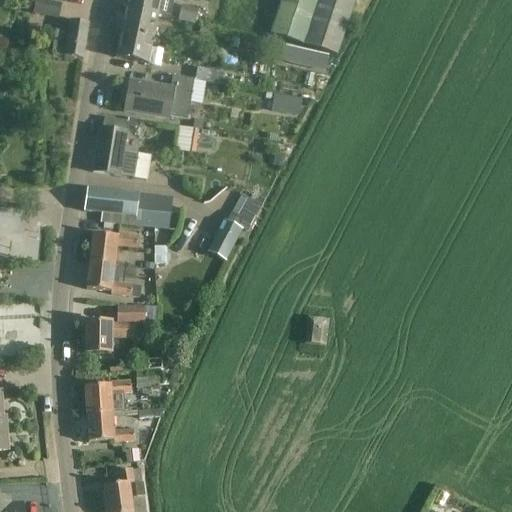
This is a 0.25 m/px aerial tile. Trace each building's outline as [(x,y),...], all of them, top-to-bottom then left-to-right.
[(127,0),(125,11),(156,17),(159,0),(168,0),(173,1),(173,0),(127,0)] [(247,0),(245,8),(276,16),(269,36),(337,57),(355,0),(247,0)] [(37,1),(34,14),(58,19),(60,6),(37,1)] [(180,7),(177,22),(195,26),(197,11),(180,7)] [(125,11),(120,35),(151,41),(156,17),(125,11)] [(49,56),(63,58),(83,61),(88,25),(69,22),(67,33),(53,31),(49,56)] [(115,58),(135,62),(146,65),(151,41),(120,35),(115,58)] [(318,64),(316,72),(331,75),(333,67),(318,64)] [(197,70),(194,82),(200,83),(200,82),(227,86),(227,87),(229,87),(230,80),(224,78),(224,74),(197,70)] [(124,113),(144,116),(168,120),(168,116),(187,119),(193,81),(172,77),(170,89),(129,83),(124,113)] [(273,98),(271,112),(300,117),(302,102),(273,98)] [(92,174),(112,177),(117,178),(118,175),(131,177),(131,176),(146,179),(150,157),(121,152),(125,133),(126,123),(104,119),(102,130),(100,130),(92,174)] [(128,119),(126,129),(135,131),(137,121),(128,119)] [(203,122),(194,121),(193,130),(202,131),(203,122)] [(212,142),(198,141),(197,151),(211,153),(212,142)] [(273,154),(271,166),(279,168),(284,156),(273,154)] [(83,213),(101,215),(100,224),(167,234),(170,203),(86,191),(83,213)] [(223,221),(207,255),(226,264),(241,231),(242,230),(240,229),(227,223),(223,221)] [(136,251),(137,238),(118,236),(117,238),(92,235),(89,263),(114,267),(116,249),(136,251)] [(166,248),(153,248),(154,258),(167,258),(166,248)] [(114,267),(89,263),(86,291),(111,294),(110,296),(139,300),(141,288),(112,284),(114,267)] [(85,355),(105,355),(110,355),(110,336),(133,336),(133,326),(144,327),(144,309),(117,308),(117,325),(85,324),(85,355)] [(308,321),(304,346),(326,348),(328,323),(308,321)] [(157,388),(156,372),(135,374),(136,389),(157,388)] [(84,389),(86,417),(112,415),(112,414),(124,413),(123,396),(130,396),(129,383),(109,385),(110,387),(84,389)] [(158,420),(162,411),(138,413),(139,421),(158,420)] [(112,415),(86,417),(88,444),(113,443),(113,445),(133,444),(133,432),(113,433),(112,415)] [(138,451),(124,453),(126,465),(139,463),(138,451)] [(107,511),(132,511),(128,486),(133,485),(131,471),(118,474),(119,486),(104,489),(107,511)] [(142,484),(130,486),(133,499),(144,497),(142,484)] [(441,493),(435,504),(443,508),(449,497),(441,493)] [(0,511),(21,511),(21,506),(10,506),(9,500),(0,501),(0,511)]
